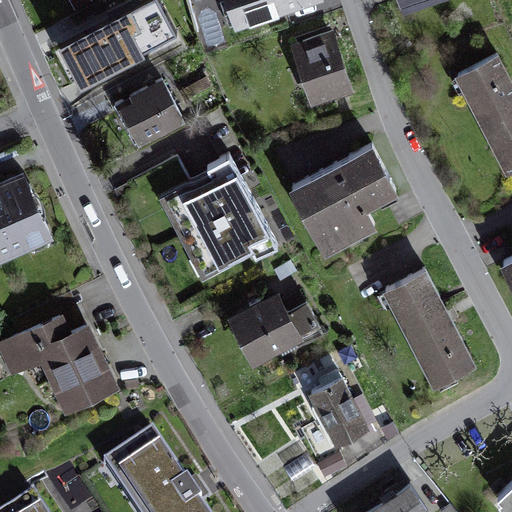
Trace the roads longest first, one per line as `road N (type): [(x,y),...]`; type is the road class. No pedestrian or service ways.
road 1 (residential): [(0,11),(165,363),(262,511)]
road 2 (residential): [(511,350),(392,117),(353,0)]
road 3 (residential): [(306,511),(504,390),(511,374)]
